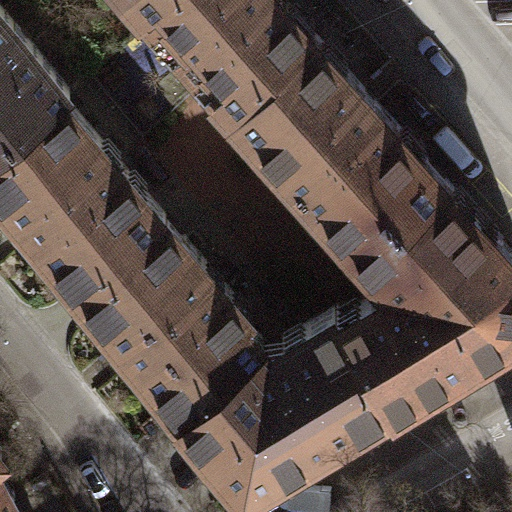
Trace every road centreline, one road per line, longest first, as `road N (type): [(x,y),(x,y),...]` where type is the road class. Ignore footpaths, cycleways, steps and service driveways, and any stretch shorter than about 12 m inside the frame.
road 1 (residential): [(0,311),(108,443),(152,511)]
road 2 (residential): [(511,429),(369,511)]
road 3 (residential): [(415,0),(511,108)]
